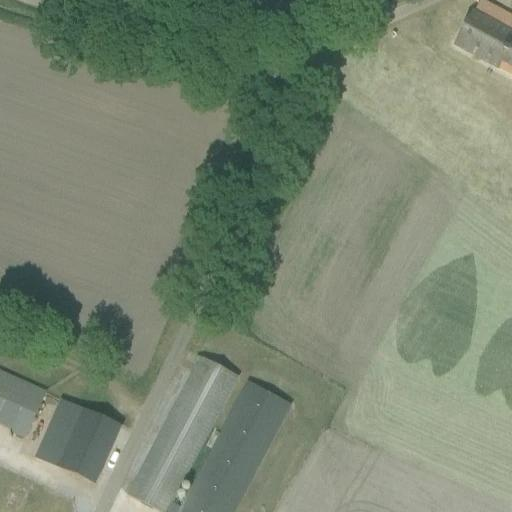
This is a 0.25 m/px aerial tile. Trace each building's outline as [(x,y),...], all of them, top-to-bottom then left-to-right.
[(286,35),(327,0),(270,0),(262,7),(286,35)] [(456,49),(511,79),(511,21),(480,4),(456,49)] [(467,141),(474,132),(442,110),(436,119),(467,141)] [(237,382),(202,362),(127,500),(149,511),(235,511),(290,411),(245,387),(219,436),(215,435),(207,450),(211,451),(181,511),(173,507),(237,382)] [(0,431),(24,442),(46,396),(0,375),(0,431)] [(94,489),(120,431),(50,400),(24,458),(94,489)]
